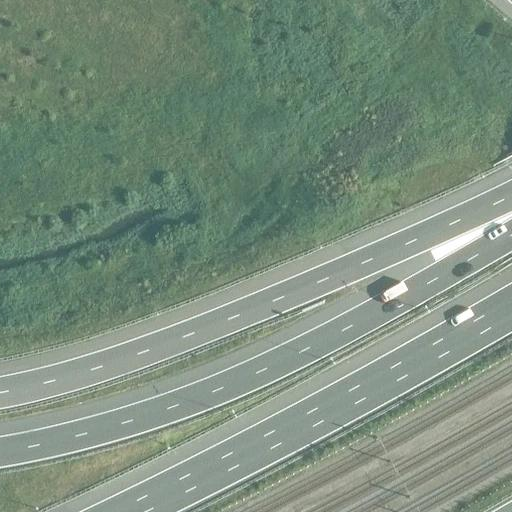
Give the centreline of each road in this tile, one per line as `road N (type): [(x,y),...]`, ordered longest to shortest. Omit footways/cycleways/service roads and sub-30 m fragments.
road 1 (motorway): [(511,233),(251,375),(162,413),(0,452)]
road 2 (motorway): [(511,213),(424,236),(103,367),(0,393)]
road 3 (motorway): [(511,307),(130,511)]
